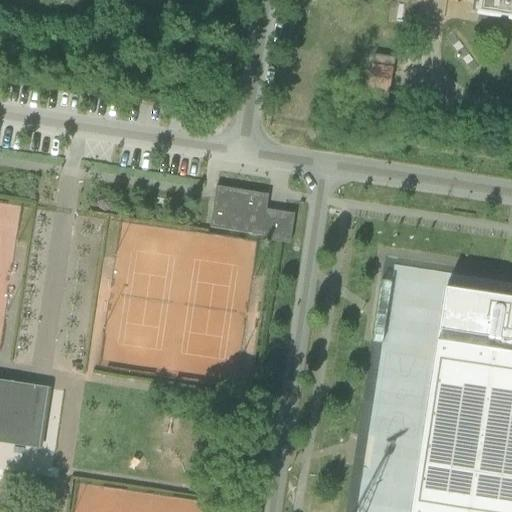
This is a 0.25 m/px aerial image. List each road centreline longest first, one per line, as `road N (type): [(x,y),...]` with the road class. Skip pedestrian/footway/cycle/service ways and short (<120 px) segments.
road 1 (unclassified): [(270,511),(323,165)]
road 2 (unclassified): [(323,165),(249,154),(243,131),(262,0)]
road 3 (unclassified): [(511,194),(323,165)]
